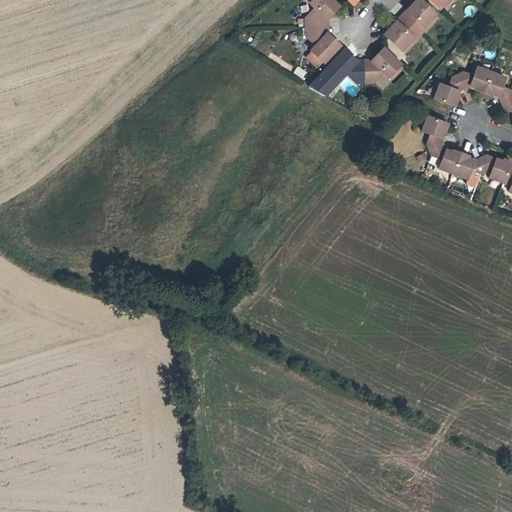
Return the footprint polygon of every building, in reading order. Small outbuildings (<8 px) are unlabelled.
[(329,0),(310,0),(309,2),(314,7),(304,18),(304,27),(320,27),(319,16),(321,14),(326,18),(337,7),(329,0)] [(418,0),(415,0),(406,11),(411,15),(405,21),(418,34),(424,28),(421,25),(432,13),(418,0)] [(472,4),(464,7),(466,15),(474,13),(472,4)] [(411,15),(406,11),(400,16),(405,21),(411,15)] [(435,16),(432,13),(421,25),(424,28),(435,16)] [(405,21),(400,16),(395,22),(399,27),(405,21)] [(418,34),(405,21),(399,27),(395,22),(384,34),(399,48),(410,37),(413,40),(418,34)] [(320,38),(320,27),(304,27),(304,36),(316,46),(305,58),(316,69),(338,45),(327,35),(322,39),(320,38)] [(410,37),(399,48),(402,51),(413,40),(410,37)] [(381,49),(370,60),(375,65),(373,67),(362,67),(362,83),(371,83),(382,72),(388,77),(396,69),(399,71),(402,68),(381,49)] [(321,95),(343,72),(354,83),(362,83),(362,67),(351,67),(349,66),(354,61),(342,50),(323,70),(310,86),(309,86),(321,95)] [(295,66),(292,74),(302,78),(305,71),(295,66)] [(484,93),(492,72),(477,67),(474,76),(464,72),(458,75),(465,88),(470,85),(476,87),(475,90),(484,93)] [(396,69),(388,77),(390,80),(399,71),(396,69)] [(502,102),(511,97),(511,90),(503,86),(506,78),(492,72),(484,93),(492,96),(493,94),(499,97),(502,102)] [(465,88),(458,75),(452,78),(448,86),(440,83),(434,98),(455,106),(458,98),(456,97),(459,91),(465,88)] [(511,97),(502,102),(504,108),(511,110),(511,97)] [(428,154),(443,142),(441,137),(443,131),(445,132),(448,123),(427,115),(422,130),(430,134),(425,148),(428,154)] [(451,178),(461,152),(453,149),(452,151),(447,150),(443,142),(428,154),(431,160),(440,163),(437,172),(451,178)] [(487,171),(481,158),(475,160),(469,157),(470,156),(461,152),(451,178),(466,183),(470,174),(479,178),(487,171)] [(504,183),(511,165),(511,162),(504,158),(503,160),(487,154),(481,158),(487,171),(491,173),(489,177),(504,183)]
